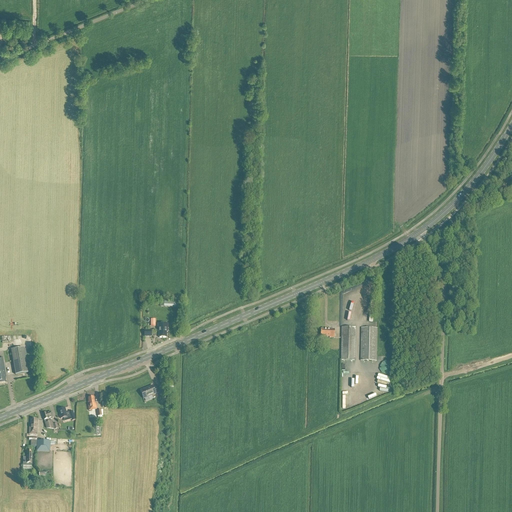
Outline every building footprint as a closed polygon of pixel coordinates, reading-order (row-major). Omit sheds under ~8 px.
[(167,332),(167,324),(158,324),(158,332),(159,332),(159,338),(167,338),(167,332)] [(355,361),(356,328),(341,327),(341,360),(355,361)] [(377,362),(377,329),(361,328),(360,361),(377,362)] [(334,339),(334,330),(330,330),(321,330),(320,337),(329,338),(334,339)] [(28,373),(23,348),(11,351),(16,376),(28,373)] [(390,374),(392,362),(382,360),(380,372),(390,374)] [(160,396),(164,394),(162,388),(154,391),(153,387),(140,392),(144,399),(159,393),(160,396)] [(89,411),(97,410),(96,405),(95,405),(94,398),(88,399),(89,403),(88,403),(89,411)] [(65,408),(59,410),(60,416),(59,416),(60,418),(60,419),(67,417),(67,418),(67,419),(68,421),(69,421),(71,420),(72,422),(74,421),(75,421),(76,421),(75,420),(75,418),(73,412),(71,413),(69,413),(67,414),(65,408)] [(50,420),(53,419),(51,413),(47,414),(42,415),(44,421),(47,429),(54,430),(58,429),(57,424),(53,425),(52,422),(51,422),(50,420)] [(37,435),(38,420),(31,420),(31,426),(29,426),(29,435),(37,435)] [(50,453),(50,442),(37,442),(37,452),(50,453)] [(27,452),(27,458),(23,458),(23,467),(31,467),(31,459),(32,459),(32,452),(27,452)]
